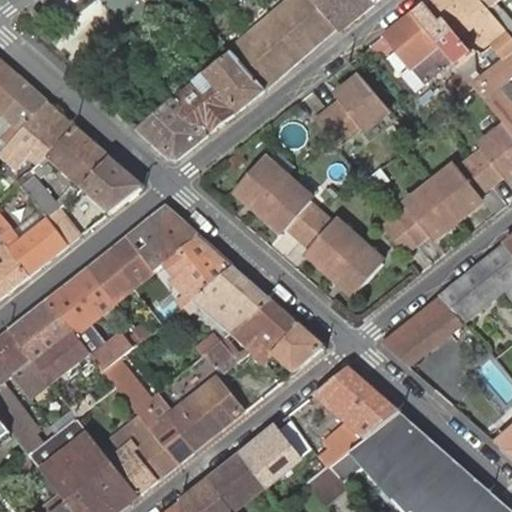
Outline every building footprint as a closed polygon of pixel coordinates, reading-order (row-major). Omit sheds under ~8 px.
[(308,55),(338,29),(312,0),(288,0),(272,14),(308,55)] [(312,0),(338,29),(341,33),(377,5),(372,0),(312,0)] [(452,63),(475,89),(486,102),(502,89),(511,82),(511,81),(511,37),(511,38),(479,0),(429,0),(411,15),(452,63)] [(479,0),(511,38),(511,37),(511,22),(502,10),(500,12),(495,6),(502,0),(479,0)] [(233,54),(266,92),(308,55),(272,14),(230,50),(233,54)] [(411,15),(385,35),(410,67),(425,85),(452,63),(411,15)] [(240,113),(266,92),(233,54),(207,74),(175,99),(138,131),(171,160),(180,161),(209,137),(240,113)] [(0,60),(0,111),(4,115),(5,116),(16,103),(4,93),(19,77),(0,60)] [(425,85),(410,67),(401,75),(415,93),(425,85)] [(48,103),(19,77),(4,93),(16,103),(5,116),(17,127),(4,142),(10,147),(48,103)] [(367,83),(362,78),(337,98),(340,102),(329,112),(352,141),(365,131),(367,132),(391,112),(367,83)] [(486,102),(511,132),(511,82),(502,89),(486,102)] [(7,150),(2,155),(15,167),(28,151),(43,164),(48,160),(77,128),(48,103),(10,147),(7,150)] [(352,141),(329,112),(316,122),(330,139),(340,151),(352,141)] [(48,160),(43,164),(34,170),(41,178),(47,176),(55,166),(83,191),(112,159),(77,128),(48,160)] [(432,187),(458,220),(484,200),(481,196),(505,177),(508,181),(511,177),(511,135),(506,129),(482,148),(483,150),(460,169),(458,167),(432,187)] [(144,186),(112,159),(83,191),(110,215),(144,188),(144,186)] [(237,190),(261,212),(289,180),(264,159),(237,190)] [(28,183),(24,177),(19,182),(48,219),(48,220),(58,212),(73,199),(80,193),(72,186),(55,201),(35,177),(28,183)] [(289,180),(261,212),(286,233),(289,229),(312,249),(309,253),(333,274),(361,244),(336,222),(334,224),(312,204),(313,202),(289,180)] [(433,240),(458,220),(432,187),(407,207),(409,209),(384,228),(406,255),(430,236),(433,240)] [(167,207),(128,238),(156,273),(201,237),(167,207)] [(69,247),(79,239),(58,212),(48,220),(69,247)] [(0,213),(0,239),(30,278),(69,247),(48,220),(48,219),(21,240),(0,213)] [(201,237),(156,273),(161,280),(170,272),(188,295),(140,333),(146,340),(195,300),(236,267),(201,237)] [(128,238),(90,268),(118,303),(156,273),(128,238)] [(0,301),(30,278),(0,239),(0,301)] [(361,244),(333,274),(358,296),(385,265),(361,244)] [(511,254),(506,246),(441,298),(465,325),(506,292),(511,298),(511,254)] [(274,301),(236,267),(195,300),(234,334),(274,301)] [(89,269),(49,300),(77,336),(118,303),(90,268),(89,269)] [(465,325),(441,298),(385,343),(412,368),(465,325)] [(49,300),(11,330),(52,383),(57,389),(62,385),(57,379),(84,358),(99,377),(106,372),(84,344),(77,336),(49,300)] [(301,324),(274,301),(234,334),(222,343),(226,347),(238,338),(250,349),(254,352),(269,335),(282,346),(301,324)] [(326,347),(301,324),(282,346),(269,335),(254,352),(266,363),(275,372),(284,363),(295,374),(326,347)] [(11,330),(0,338),(0,363),(11,378),(29,400),(52,383),(11,330)] [(92,337),(84,344),(106,372),(121,360),(128,354),(143,342),(137,335),(130,341),(123,333),(103,350),(92,337)] [(140,333),(137,335),(143,342),(146,340),(140,333)] [(222,343),(206,356),(217,370),(225,375),(254,352),(250,349),(234,356),(226,347),(222,343)] [(503,401),(511,395),(511,383),(494,356),(479,366),(503,401)] [(137,411),(142,417),(180,465),(195,453),(167,417),(174,412),(159,393),(152,400),(121,360),(106,372),(118,387),(137,411)] [(0,363),(0,416),(31,455),(44,445),(0,390),(0,386),(11,378),(0,363)] [(350,368),(315,396),(348,423),(325,442),(331,450),(318,460),(327,470),(331,467),(352,451),(399,413),(400,412),(350,368)] [(106,372),(99,377),(106,386),(112,393),(118,387),(106,372)] [(217,378),(174,412),(167,417),(195,453),(245,414),(217,378)] [(106,396),(96,404),(102,412),(112,404),(106,396)] [(75,412),(79,418),(84,414),(78,407),(74,411),(75,412)] [(75,412),(52,428),(57,435),(79,418),(75,412)] [(511,511),(421,431),(400,412),(399,413),(352,451),(331,467),(346,483),(361,468),(404,511),(511,511)] [(483,431),(504,450),(511,443),(511,427),(497,415),(483,431)] [(115,443),(105,451),(141,496),(180,465),(142,417),(113,440),(115,443)] [(44,445),(31,455),(43,471),(46,474),(63,496),(69,504),(75,511),(120,511),(141,496),(105,451),(91,433),(79,418),(57,435),(44,445)] [(0,443),(10,436),(0,423),(0,443)] [(274,427),(208,480),(233,511),(236,511),(301,461),(274,427)] [(511,458),(511,443),(504,450),(503,451),(511,458)] [(43,471),(31,455),(18,466),(6,474),(13,483),(30,469),(39,480),(46,474),(43,471)] [(327,470),(310,483),(310,484),(328,506),(351,487),(346,483),(331,467),(327,470)] [(233,511),(208,480),(180,503),(186,511),(233,511)] [(75,511),(69,504),(63,496),(46,509),(48,511),(75,511)] [(186,511),(180,503),(168,511),(186,511)]
